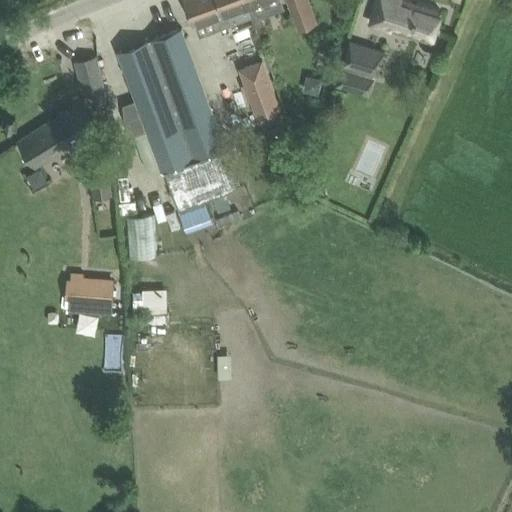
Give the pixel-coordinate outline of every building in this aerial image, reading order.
[(185,0),(194,24),(195,24),(213,17),(217,29),(252,16),(253,16),(246,0),(185,0)] [(246,0),(253,16),(252,16),(256,27),(267,23),(264,17),(259,15),(254,3),(260,0),(246,0)] [(316,23),(307,0),(290,0),(301,29),(316,23)] [(432,42),(442,11),(407,0),(378,0),(372,22),(432,42)] [(119,51),(141,111),(125,117),(131,135),(147,130),(161,167),(225,145),(182,28),(119,51)] [(363,70),(379,75),(387,50),(365,43),(357,68),(341,64),(335,84),(356,91),(363,70)] [(95,56),(75,61),(84,94),(91,92),(94,104),(106,100),(95,56)] [(251,100),(252,100),(258,118),(281,109),(263,60),(240,68),(246,84),(251,100)] [(308,73),(307,89),(320,89),(321,74),(308,73)] [(18,141),(29,158),(33,165),(74,142),(77,146),(87,139),(85,136),(102,126),(84,99),(18,141)] [(85,148),(93,197),(114,194),(106,145),(85,148)] [(225,193),(214,197),(218,210),(222,208),(230,206),(229,203),(225,193)] [(188,231),(215,221),(208,201),(181,211),(188,231)] [(130,213),(131,254),(160,254),(159,212),(130,213)] [(66,290),(65,299),(69,299),(113,302),(114,291),(115,278),(84,275),(85,272),(81,271),(71,271),(71,277),(67,277),(66,290)] [(77,479),(95,480),(96,442),(78,441),(77,479)]
